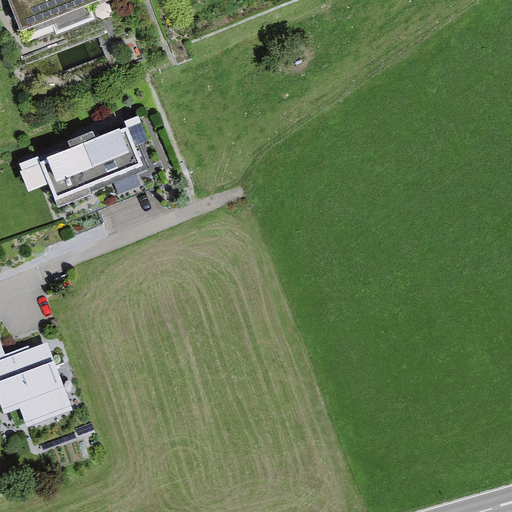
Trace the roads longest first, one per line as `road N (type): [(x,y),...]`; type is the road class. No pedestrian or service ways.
road 1 (track): [(238,193),(360,511)]
road 2 (residential): [(0,290),(238,193)]
